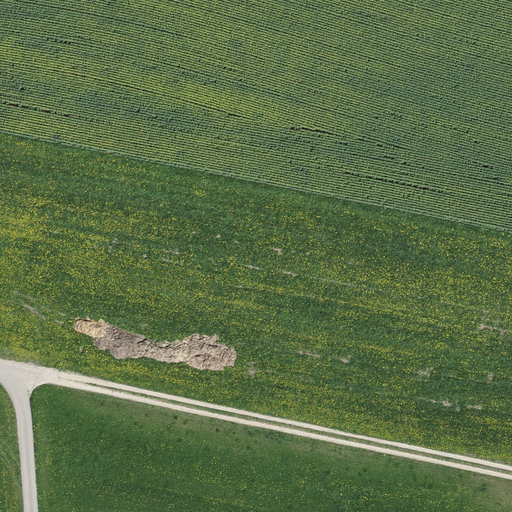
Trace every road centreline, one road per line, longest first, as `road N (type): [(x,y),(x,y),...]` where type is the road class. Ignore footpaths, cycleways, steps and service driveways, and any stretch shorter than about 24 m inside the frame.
road 1 (track): [(16,374),(511,476)]
road 2 (track): [(28,511),(16,374)]
